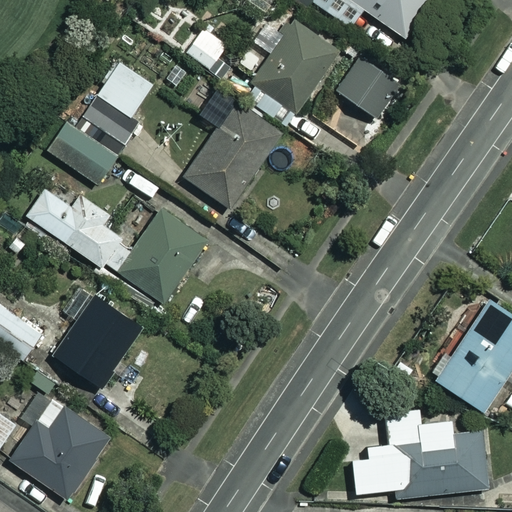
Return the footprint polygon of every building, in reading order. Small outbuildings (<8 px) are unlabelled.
[(304,1),(348,32),(363,10),(398,36),(424,0),(292,0),(300,6),(304,1)] [(335,50),(289,18),(245,80),(291,112),(335,50)] [(225,46),(202,27),(183,48),(206,68),(225,46)] [(390,79),(356,55),(331,89),(365,113),(390,79)] [(149,84),(114,61),(92,95),(127,118),(149,84)] [(278,133),(231,99),(177,174),(225,208),(278,133)] [(111,157),(63,123),(44,149),(93,183),(111,157)] [(115,272),(131,247),(99,226),(106,215),(72,192),(66,203),(40,186),(21,216),(98,266),(101,262),(115,272)] [(131,247),(115,272),(163,303),(205,238),(157,207),(131,247)] [(138,325),(87,292),(47,354),(98,387),(138,325)] [(511,313),(493,300),(439,380),(485,411),(511,370),(511,313)] [(0,305),(0,343),(22,357),(39,330),(0,305)] [(108,437),(49,396),(5,458),(63,500),(108,437)] [(0,411),(0,449),(18,425),(0,411)] [(487,431),(391,440),(397,497),(493,488),(487,431)] [(0,511),(12,511),(0,503),(0,511)]
